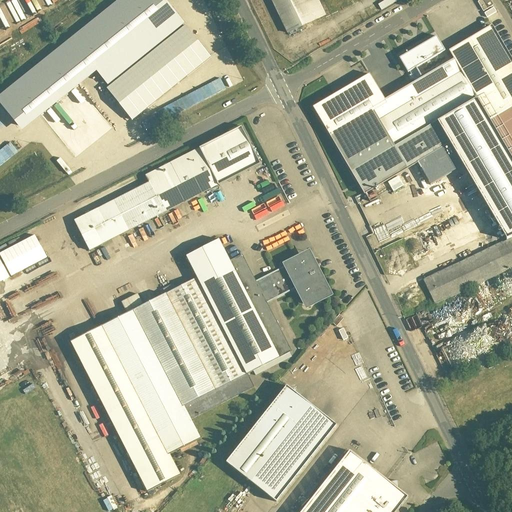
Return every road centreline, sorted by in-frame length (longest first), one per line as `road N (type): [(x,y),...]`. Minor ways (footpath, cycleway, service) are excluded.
road 1 (tertiary): [(486,511),(282,89)]
road 2 (unclassified): [(0,231),(282,89)]
road 3 (residential): [(433,0),(282,89)]
